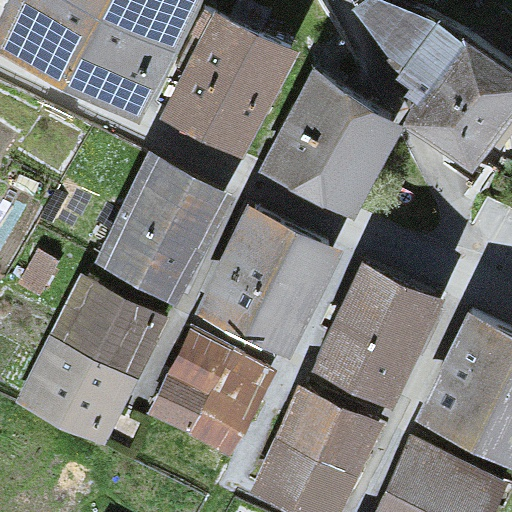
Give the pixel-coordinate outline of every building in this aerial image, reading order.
[(191,0),(2,0),(0,6),(0,37),(140,106),(191,0)] [(408,0),(353,0),(399,62),(414,96),(405,119),(480,169),(511,120),(511,59),(460,26),(408,0)] [(290,41),(206,6),(159,117),(243,152),(290,41)] [(399,109),(308,69),(261,176),(352,215),(399,109)] [(225,183),(151,148),(101,256),(175,290),(225,183)] [(335,236),(244,199),(198,308),(290,346),(335,236)] [(440,287),(359,249),(310,360),(391,396),(440,287)] [(160,309),(70,271),(42,333),(129,375),(160,309)] [(511,325),(471,304),(419,415),(511,458),(511,325)] [(234,346),(188,325),(165,373),(212,395),(234,346)] [(96,443),(129,375),(42,333),(9,401),(96,443)] [(269,359),(234,346),(212,395),(194,434),(229,452),(269,359)] [(194,434),(212,395),(165,373),(147,413),(194,434)] [(342,511),(381,420),(288,381),(240,494),(283,511),(342,511)] [(487,511),(503,476),(402,433),(368,511),(487,511)]
